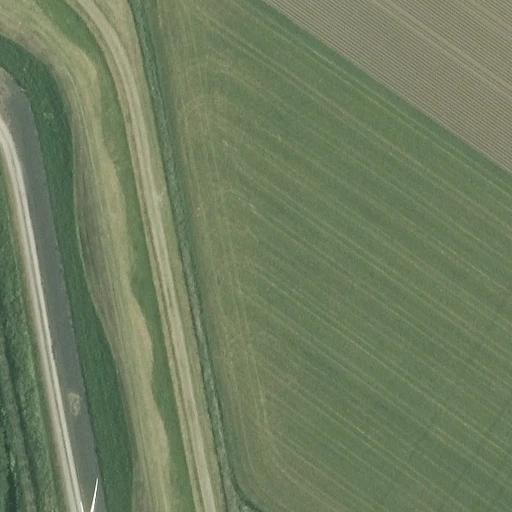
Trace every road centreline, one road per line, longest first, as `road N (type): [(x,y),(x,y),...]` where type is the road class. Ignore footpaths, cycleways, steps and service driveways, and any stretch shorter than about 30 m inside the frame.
road 1 (track): [(80,0),(133,81),(213,511)]
road 2 (track): [(0,98),(12,105),(86,511)]
